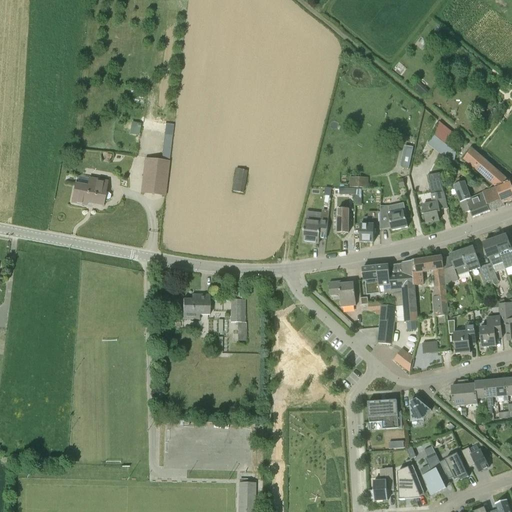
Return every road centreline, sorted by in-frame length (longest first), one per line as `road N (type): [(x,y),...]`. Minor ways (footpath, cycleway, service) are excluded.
road 1 (tertiary): [(290,268),(197,265),(0,229)]
road 2 (track): [(511,179),(300,0)]
road 3 (tertiary): [(290,268),(411,246),(511,213)]
road 4 (residential): [(378,367),(350,401),(359,511)]
road 5 (residential): [(511,357),(409,383),(378,367)]
road 6 (residential): [(378,367),(298,293),(290,268)]
